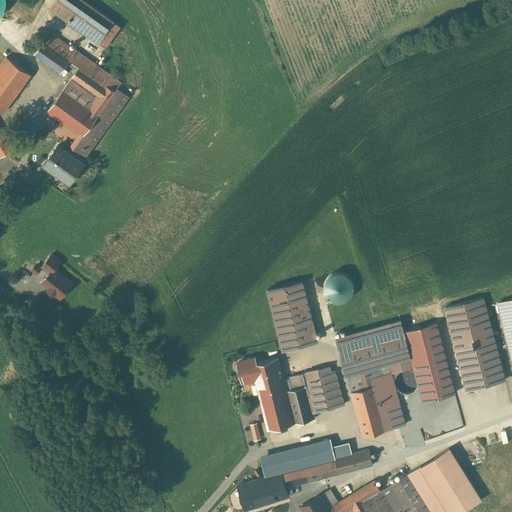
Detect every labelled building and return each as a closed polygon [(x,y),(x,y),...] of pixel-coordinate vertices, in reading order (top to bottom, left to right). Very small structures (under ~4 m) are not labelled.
[(112,21),(83,0),(57,0),(51,8),(98,41),(112,21)] [(75,50),(49,32),(44,40),(70,58),(69,60),(79,67),(86,56),(76,49),(75,50)] [(70,58),(44,40),(34,53),(60,71),(69,60),(70,58)] [(119,45),(116,46),(113,47),(112,48),(110,49),(108,51),(107,53),(106,55),(105,57),(105,58),(105,60),(105,62),(105,63),(106,65),(107,66),(107,68),(109,70),(110,71),(111,72),(113,73),(115,74),(117,74),(120,74),(123,74),(124,74),(126,73),(128,72),(130,71),(131,69),(132,67),(133,65),(134,64),(134,62),(134,60),(134,57),(134,56),(133,54),(132,52),(130,50),(129,49),(127,47),(125,46),(122,45),(119,45)] [(30,73),(7,56),(0,64),(0,110),(2,112),(30,73)] [(121,82),(86,56),(79,67),(71,77),(95,93),(87,104),(98,113),(117,87),(121,82)] [(95,93),(71,77),(67,83),(73,88),(70,92),(87,104),(95,93)] [(67,83),(47,110),(70,127),(87,104),(70,92),(73,88),(67,83)] [(87,104),(70,127),(82,135),(94,144),(129,96),(117,87),(98,113),(87,104)] [(0,131),(0,156),(11,149),(0,131)] [(94,144),(82,135),(77,141),(84,146),(78,155),(84,159),(94,144)] [(69,153),(57,144),(44,163),(70,181),(83,163),(82,162),(84,159),(78,155),(84,146),(77,141),(69,153)] [(51,253),(40,268),(42,266),(50,272),(53,268),(54,269),(60,261),(51,253)] [(40,268),(36,264),(32,269),(36,272),(40,268)] [(54,269),(53,268),(50,272),(42,282),(49,287),(47,289),(53,294),(56,291),(62,295),(72,283),(54,269)] [(339,270),(336,271),(334,271),(332,272),(331,274),(329,275),(329,276),(328,277),(327,279),(326,281),(325,283),(325,285),(326,287),(326,289),(327,291),(328,293),(329,295),(330,296),(332,297),(333,298),(336,299),(338,300),(341,300),(343,300),(346,299),(347,298),(349,297),(350,296),(352,294),(353,292),(354,290),(355,288),(355,286),(355,285),(355,282),(355,281),(354,280),(354,278),(353,277),(351,275),(350,274),(348,272),(345,271),(343,270),(340,270),(339,270)] [(302,280),(268,288),(283,348),(317,340),(302,280)] [(511,294),(495,299),(511,360),(511,294)] [(482,296),(445,306),(467,388),(504,379),(482,296)] [(436,322),(405,330),(416,372),(419,383),(423,400),(455,392),(436,322)] [(403,331),(339,348),(346,373),(348,372),(410,355),(403,331)] [(410,355),(348,372),(352,390),(351,390),(363,434),(405,423),(391,372),(400,370),(407,368),(413,366),(410,355)] [(278,356),(256,362),(254,357),(238,361),(243,380),(255,377),(260,396),(286,389),(278,356)] [(286,389),(260,396),(268,428),(315,417),(313,411),(344,402),(335,369),(324,371),(322,366),(292,374),(295,387),(286,389)] [(260,438),(258,428),(252,429),(254,439),(260,438)] [(330,437),(271,452),(271,455),(262,458),(266,474),(280,471),(335,457),(335,456),(330,437)] [(476,442),(473,441),(471,441),(468,442),(466,442),(465,443),(464,443),(462,445),(461,446),(459,448),(459,450),(458,451),(458,453),(458,455),(458,457),(458,458),(458,459),(459,461),(460,462),(461,464),(462,465),(463,466),(465,467),(468,468),(470,468),(473,468),(475,468),(477,467),(479,465),(481,464),(481,463),(483,462),(483,460),(484,458),(484,457),(485,455),(484,452),(484,450),(483,449),(482,447),(481,445),(479,444),(478,443),(476,442)] [(449,447),(409,472),(434,511),(459,511),(481,498),(449,447)] [(335,457),(280,471),(284,485),(373,463),(369,448),(335,456),(335,457)] [(280,471),(238,484),(245,507),(287,494),(284,485),(280,471)] [(431,511),(407,473),(391,483),(392,485),(387,488),(402,511),(431,511)] [(375,479),(338,501),(330,488),(322,493),(333,511),(341,511),(353,505),(357,511),(388,511),(392,510),(393,510),(382,491),(375,479)] [(402,511),(387,488),(382,491),(393,510),(392,510),(393,511),(402,511)] [(333,511),(322,493),(300,506),(299,506),(302,511),(333,511)]
